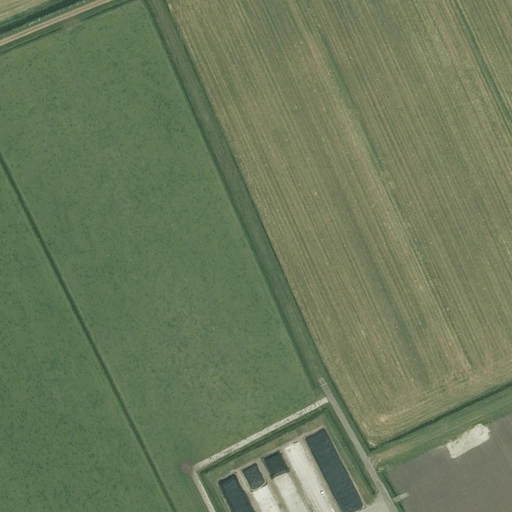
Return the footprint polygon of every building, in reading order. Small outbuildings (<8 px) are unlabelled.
[(309,437),(339,506),(340,505),(342,511),(359,511),(324,431),(309,437)] [(288,469),(303,470),(304,446),(289,446),(288,469)] [(264,460),(286,511),(304,511),(291,483),(289,484),(277,454),(264,460)] [(271,505),(262,483),(264,482),(257,466),(241,472),(254,503),(258,501),(261,509),(271,505)] [(247,511),(234,477),(220,482),(232,511),(247,511)] [(331,511),(324,505),(327,502),(322,497),(318,501),(322,505),(316,511),(331,511)]
